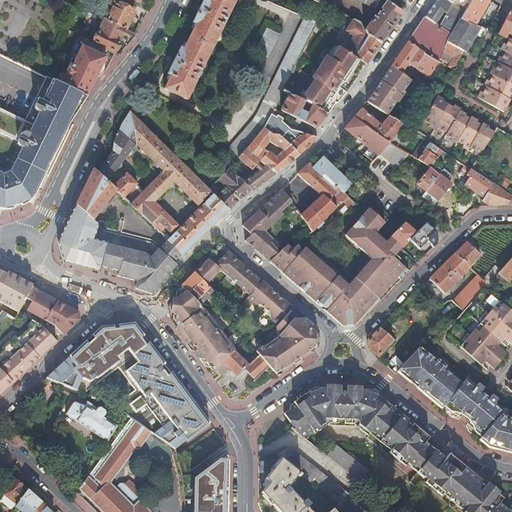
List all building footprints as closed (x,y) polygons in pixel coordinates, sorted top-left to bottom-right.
[(126,31),(137,8),(120,0),(116,0),(107,21),(126,31)] [(189,38),(212,50),(235,0),(203,0),(199,10),(192,24),(195,25),(189,38)] [(309,0),(317,3),(318,0),(353,0),(375,9),(376,7),(382,10),(382,13),(380,16),(379,15),(376,18),(375,18),(369,26),(361,22),(361,23),(367,36),(381,43),(393,26),(401,14),(383,1),(383,0),(309,0)] [(446,43),(462,52),(465,53),(480,28),(474,26),(460,19),(471,0),(452,0),(451,3),(445,14),(448,16),(447,19),(444,17),(438,26),(425,18),(417,29),(408,43),(437,63),(442,52),(446,43)] [(436,0),(431,8),(425,18),(438,26),(444,17),(445,14),(451,3),(446,0),(436,0)] [(471,0),(460,19),(474,26),(489,1),(486,0),(471,0)] [(511,15),(509,13),(498,34),(505,38),(508,34),(511,36),(511,15)] [(316,23),(304,18),(274,80),(286,86),(316,23)] [(355,58),(367,36),(361,23),(355,20),(346,33),(349,35),(351,36),(348,40),(347,39),(339,50),(337,48),(329,60),(326,58),(311,80),(313,82),(300,101),(327,115),(335,104),(336,105),(340,101),(350,89),(357,77),(356,76),(364,64),(355,58)] [(115,54),(126,31),(107,21),(105,21),(99,33),(94,31),(89,41),(86,39),(86,40),(114,53),(115,54)] [(268,59),(279,35),(266,29),(255,53),(268,59)] [(369,60),(381,43),(367,36),(355,58),(364,64),(366,65),(369,60)] [(187,101),(212,50),(189,38),(183,51),(180,50),(173,62),(167,75),(170,77),(164,90),(187,101)] [(511,41),(508,39),(504,46),(502,45),(499,50),(503,53),(509,56),(511,57),(511,41)] [(107,70),(115,54),(114,53),(86,40),(73,67),(70,66),(65,76),(61,74),(57,83),(81,94),(87,97),(92,88),(88,86),(89,83),(90,80),(95,82),(96,79),(98,78),(102,76),(103,75),(104,74),(105,73),(107,70)] [(394,63),(391,67),(401,73),(408,64),(428,78),(437,63),(408,43),(394,63)] [(447,68),(453,71),(462,52),(446,43),(442,52),(452,58),(447,68)] [(511,57),(509,56),(503,53),(500,59),(498,58),(495,64),(497,65),(511,72),(511,57)] [(511,72),(497,65),(495,69),(494,71),(491,70),(489,75),(491,76),(511,87),(511,72)] [(391,67),(379,85),(394,95),(397,92),(401,87),(405,90),(411,80),(408,78),(406,76),(403,74),(401,73),(391,67)] [(511,96),(511,95),(511,87),(491,76),(487,82),(485,81),(482,87),(484,88),(508,102),(509,101),(507,100),(510,95),(511,96)] [(252,122),(227,150),(237,160),(238,159),(246,150),(263,129),(274,110),(283,92),(286,86),(274,80),(255,117),(252,122)] [(0,207),(3,209),(30,200),(62,133),(76,104),(81,94),(57,83),(54,81),(49,91),(37,117),(28,113),(24,122),(0,109),(0,207)] [(367,102),(386,116),(390,111),(389,108),(392,107),(395,103),(391,100),(394,95),(379,85),(368,100),(367,102)] [(508,102),(484,88),(481,94),(479,93),(476,99),(500,112),(503,107),(505,108),(508,102)] [(316,127),(327,115),(300,101),(289,95),(281,111),(315,129),(316,127)] [(437,99),(431,108),(424,119),(423,122),(424,123),(428,125),(427,127),(433,130),(435,126),(441,114),(446,106),(440,103),(442,101),(437,99)] [(445,134),(446,135),(446,134),(453,122),(458,112),(459,111),(452,107),(451,109),(446,106),(441,114),(435,126),(433,130),(439,133),(440,131),(445,134)] [(271,135),(273,135),(279,124),(282,119),(280,118),(282,114),(274,110),(263,129),(271,135)] [(360,111),(353,119),(374,133),(380,126),(361,110),(360,111)] [(456,145),(457,142),(470,119),(469,118),(468,120),(463,118),(464,116),(458,112),(453,122),(446,134),(446,135),(445,136),(451,140),(450,141),(456,145)] [(113,152),(97,175),(106,183),(137,146),(164,173),(131,206),(142,215),(161,233),(165,229),(171,234),(178,226),(154,203),(174,183),(198,206),(208,196),(211,198),(168,242),(181,256),(195,241),(196,241),(202,235),(214,224),(213,223),(219,218),(227,209),(208,191),(209,191),(187,170),(129,113),(121,125),(113,145),(113,152)] [(374,133),(388,144),(404,126),(396,121),(389,116),(388,117),(380,126),(374,133)] [(379,154),(396,169),(408,155),(405,153),(402,151),(399,149),(395,147),(392,145),(388,144),(374,133),(353,119),(344,129),(367,148),(363,154),(365,156),(367,157),(368,158),(369,159),(371,160),(373,162),(379,154)] [(467,151),(468,149),(481,125),(481,124),(480,126),(475,124),(476,122),(470,119),(457,142),(463,146),(462,148),(467,151)] [(278,136),(283,140),(290,131),(279,124),(273,135),(278,136)] [(479,154),(493,134),(487,130),(488,128),(481,125),(468,149),(474,152),(473,154),(478,157),(479,154)] [(283,140),(278,136),(273,135),(271,135),(263,129),(246,150),(260,162),(264,165),(276,175),(292,162),(299,155),(283,140)] [(317,138),(310,136),(299,132),(296,136),(290,131),(283,140),(299,155),(309,146),(317,138)] [(412,157),(417,161),(429,143),(424,140),(412,157)] [(438,176),(426,192),(437,201),(450,185),(445,181),(449,176),(442,170),(440,173),(431,166),(442,151),(429,143),(417,161),(429,169),(438,176)] [(247,181),(245,183),(253,191),(259,187),(276,175),(264,165),(260,162),(246,150),(238,159),(252,170),(245,179),(245,180),(247,181)] [(336,187),(340,191),(342,193),(350,185),(319,155),(312,162),(311,162),(308,165),(334,189),(336,187)] [(456,178),(461,183),(470,170),(465,166),(453,159),(450,164),(461,171),(456,178)] [(334,189),(308,165),(300,172),(298,175),(321,197),(328,203),(340,191),(336,187),(334,189)] [(417,185),(426,192),(438,176),(429,169),(417,185)] [(232,172),(229,170),(218,181),(225,188),(220,193),(213,186),(209,191),(208,191),(227,209),(230,210),(235,205),(239,202),(253,191),(245,183),(239,178),(232,172)] [(461,183),(458,186),(462,189),(464,185),(475,193),(477,194),(483,198),(493,185),(486,180),(473,171),(470,170),(461,183)] [(83,191),(76,206),(93,221),(116,192),(112,189),(106,183),(97,175),(93,171),(83,191)] [(126,175),(112,189),(116,192),(120,195),(123,199),(137,185),(126,175)] [(499,183),(505,187),(509,180),(503,177),(499,183)] [(482,201),(489,206),(507,205),(511,198),(511,197),(493,185),(483,198),(482,201)] [(257,212),(269,224),(271,227),(276,223),(281,217),(281,216),(279,215),(291,203),(281,190),(257,212)] [(328,203),(321,197),(301,216),(297,211),(296,212),(307,226),(312,233),(316,228),(318,229),(324,224),(322,222),(335,209),(334,209),(339,203),(343,203),(348,209),(353,204),(342,193),(340,191),(328,203)] [(93,221),(76,206),(59,242),(66,263),(75,266),(100,272),(102,267),(107,244),(93,241),(97,225),(93,221)] [(269,263),(277,270),(277,269),(294,284),(300,289),(304,293),(305,294),(307,292),(311,294),(308,297),(343,327),(355,326),(362,319),(379,302),(377,300),(397,278),(400,274),(404,269),(397,262),(399,260),(394,256),(401,249),(390,239),(385,244),(375,235),(384,223),(368,209),(361,218),(352,228),(345,236),(372,259),(364,268),(366,271),(357,281),(355,279),(348,286),(304,248),(302,250),(297,245),(295,246),(289,248),(287,246),(279,253),(269,263)] [(255,232),(259,235),(264,229),(269,224),(257,212),(242,226),(252,235),(255,232)] [(415,234),(404,224),(390,238),(390,239),(401,249),(408,241),(415,234)] [(408,241),(418,250),(426,242),(432,248),(436,245),(435,233),(424,224),(415,234),(408,241)] [(255,232),(252,235),(245,242),(269,263),(279,253),(270,243),(272,239),(264,229),(259,235),(255,232)] [(174,262),(181,256),(168,242),(168,241),(160,250),(159,249),(151,258),(146,254),(107,244),(102,267),(109,269),(120,271),(119,277),(138,282),(136,289),(151,295),(158,286),(158,287),(177,266),(174,262)] [(466,243),(455,254),(469,267),(479,257),(466,243)] [(245,269),(227,253),(216,264),(213,267),(208,261),(194,274),(206,285),(220,271),(222,273),(249,297),(259,286),(261,283),(254,276),(245,269)] [(442,267),(430,279),(441,291),(443,293),(469,267),(455,254),(442,267)] [(511,256),(500,271),(497,274),(502,278),(510,285),(511,282),(511,256)] [(495,267),(483,280),(488,284),(493,278),(497,274),(500,271),(495,267)] [(364,268),(355,279),(357,281),(366,271),(364,268)] [(277,269),(277,270),(293,284),(299,289),(304,293),(300,289),(294,284),(277,269)] [(408,273),(404,269),(400,274),(397,278),(400,281),(408,273)] [(8,272),(6,274),(7,275),(2,282),(0,281),(0,303),(18,312),(26,299),(32,288),(33,285),(27,282),(8,272)] [(212,291),(206,285),(194,274),(181,287),(183,288),(183,289),(185,290),(188,293),(191,295),(194,299),(197,303),(200,305),(212,291)] [(497,274),(493,278),(498,282),(502,278),(497,274)] [(478,275),(453,301),(463,311),(463,312),(484,289),(488,284),(483,280),(478,275)] [(263,284),(261,283),(259,286),(249,297),(247,299),(255,307),(260,306),(269,314),(270,319),(277,326),(275,328),(280,334),(278,336),(255,352),(268,366),(269,367),(273,372),(279,368),(283,374),(313,353),(310,350),(315,345),(310,340),(315,334),(307,328),(310,325),(302,319),(295,312),(293,314),(292,313),(291,312),(293,310),(285,304),(275,295),(264,286),(263,287),(262,286),(263,284)] [(31,302),(27,311),(33,314),(46,321),(58,302),(36,290),(32,288),(26,299),(31,302)] [(173,300),(174,302),(177,307),(172,311),(177,319),(175,321),(179,327),(176,329),(209,374),(214,370),(234,352),(200,307),(201,306),(200,305),(197,303),(194,299),(191,295),(188,293),(185,290),(183,289),(179,293),(180,295),(178,296),(173,300)] [(58,302),(46,321),(56,326),(63,336),(65,334),(79,321),(78,312),(58,302)] [(511,312),(500,302),(459,348),(480,366),(484,362),(489,366),(502,352),(497,347),(503,339),(509,344),(511,340),(511,312)] [(31,321),(25,326),(28,329),(35,323),(31,321)] [(0,353),(0,367),(14,381),(33,364),(56,342),(40,326),(35,323),(28,329),(17,339),(15,336),(14,337),(2,348),(1,349),(3,351),(0,353)] [(134,355),(149,343),(134,323),(102,327),(65,361),(46,380),(50,382),(76,392),(83,378),(92,381),(121,359),(118,356),(128,349),(134,355)] [(371,338),(368,341),(368,349),(378,357),(393,340),(380,328),(371,338)] [(2,348),(14,337),(12,335),(11,336),(10,335),(0,344),(1,345),(0,345),(2,348)] [(174,452),(210,424),(202,413),(171,373),(169,375),(162,366),(165,364),(162,360),(149,343),(134,355),(139,361),(127,371),(144,393),(141,396),(162,427),(152,435),(174,452)] [(406,360),(395,371),(406,379),(408,377),(414,383),(417,385),(415,387),(421,392),(423,390),(432,397),(430,400),(433,402),(440,408),(443,405),(444,403),(450,408),(450,410),(449,410),(449,411),(451,411),(452,411),(456,412),(460,414),(461,414),(462,415),(464,417),(466,419),(467,420),(468,420),(468,421),(470,424),(472,428),(473,429),(473,431),(474,431),(474,430),(476,430),(482,435),(481,436),(478,440),(487,447),(496,450),(496,447),(508,450),(507,453),(511,453),(511,419),(507,419),(505,418),(503,418),(499,414),(500,412),(499,412),(494,408),(496,406),(493,403),(496,399),(490,394),(482,404),(479,402),(474,397),(482,388),(476,383),(473,387),(470,384),(468,386),(463,382),(462,382),(460,385),(449,376),(444,372),(446,370),(432,359),(426,353),(423,351),(421,354),(419,348),(417,349),(416,349),(406,360)] [(268,366),(255,352),(253,350),(242,359),(234,352),(214,370),(220,376),(228,368),(236,376),(237,377),(245,370),(253,381),(268,366)] [(253,383),(269,367),(268,366),(253,381),(252,382),(253,383)] [(0,394),(14,381),(0,367),(0,394)] [(278,377),(283,374),(279,368),(273,372),(274,374),(275,375),(278,377)] [(408,377),(406,379),(415,387),(417,385),(414,383),(408,377)] [(510,511),(500,504),(504,500),(498,495),(493,490),(489,487),(478,479),(457,461),(449,455),(445,459),(442,456),(425,443),(429,438),(380,398),(371,395),(360,390),(345,390),(345,393),(339,393),(339,390),(325,389),(322,390),(304,395),(292,404),(293,405),(288,407),(288,411),(283,415),(292,428),(289,430),(292,431),(294,431),(306,440),(312,432),(316,430),(324,424),(324,422),(329,423),(332,420),(339,420),(346,421),(352,421),(354,424),(355,424),(359,424),(359,426),(361,428),(369,434),(370,433),(373,435),(373,436),(377,436),(382,440),(387,444),(387,447),(388,448),(391,450),(389,453),(394,458),(397,455),(402,460),(400,463),(405,467),(408,464),(411,467),(415,467),(419,470),(424,474),(424,477),(425,478),(428,481),(426,483),(442,497),(444,494),(448,497),(452,497),(457,501),(462,505),(462,509),(463,509),(466,511),(465,511),(510,511)] [(421,392),(430,400),(432,397),(423,390),(421,392)] [(84,407),(75,404),(58,392),(50,404),(107,443),(117,428),(108,421),(110,417),(101,410),(98,411),(96,413),(85,406),(84,407)] [(130,420),(79,489),(102,511),(148,511),(140,503),(137,501),(124,488),(118,493),(109,484),(134,450),(138,449),(149,434),(130,420)] [(367,437),(369,434),(361,428),(359,430),(367,437)] [(294,431),(292,431),(305,441),(306,440),(294,431)] [(387,449),(388,448),(387,447),(387,444),(382,440),(379,443),(387,449)] [(350,476),(361,484),(370,472),(337,446),(335,445),(326,456),(328,458),(350,476)] [(261,493),(278,511),(310,511),(307,508),(310,505),(306,500),(302,504),(288,488),(297,476),(299,477),(301,475),(337,504),(349,494),(294,451),(285,462),(281,459),(265,479),(269,483),(261,493)] [(229,459),(221,458),(195,477),(194,511),(227,511),(228,496),(228,481),(229,459)] [(191,470),(182,474),(183,497),(183,507),(183,511),(194,511),(195,477),(193,473),(191,470)] [(424,479),(425,478),(424,477),(424,474),(419,470),(416,473),(424,479)] [(15,507),(16,505),(27,491),(22,487),(23,487),(21,486),(21,484),(18,481),(16,482),(14,481),(4,495),(3,495),(0,499),(3,502),(2,503),(12,511),(15,507)] [(122,486),(124,488),(137,501),(143,496),(128,481),(122,486)] [(16,505),(15,507),(21,511),(32,511),(41,503),(36,499),(30,494),(27,491),(16,505)] [(462,510),(463,509),(462,509),(462,505),(457,501),(454,504),(462,510)] [(32,511),(49,511),(41,503),(32,511)]
